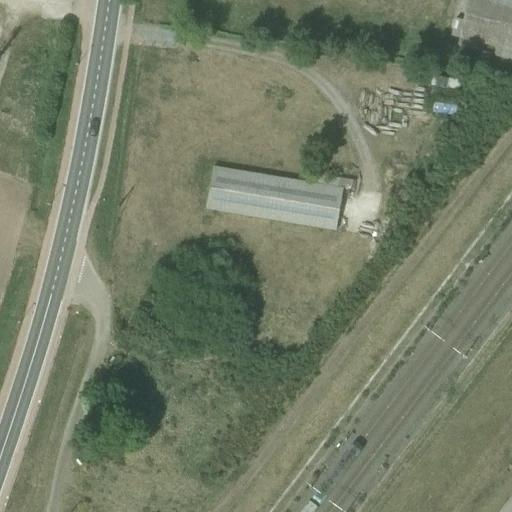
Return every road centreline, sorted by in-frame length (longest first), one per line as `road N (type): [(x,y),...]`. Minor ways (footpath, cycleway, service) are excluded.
road 1 (track): [(511,135),(217,511)]
road 2 (tertiary): [(60,266),(109,0)]
road 3 (unclassified): [(60,266),(93,301),(100,352),(62,448),(50,511)]
road 4 (tertiary): [(0,463),(60,266)]
